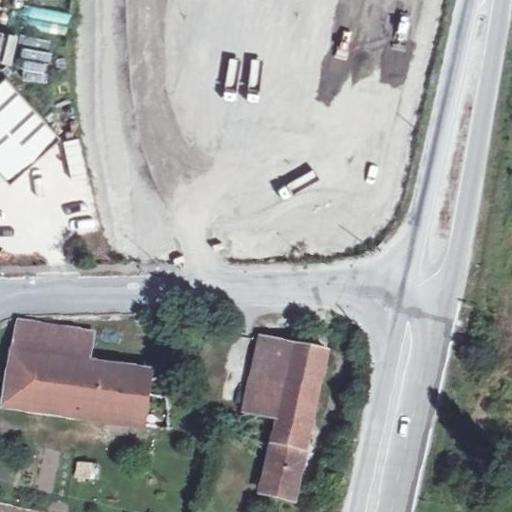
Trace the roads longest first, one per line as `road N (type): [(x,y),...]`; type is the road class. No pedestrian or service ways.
road 1 (primary): [(468,0),(353,511)]
road 2 (primary): [(377,511),(490,0)]
